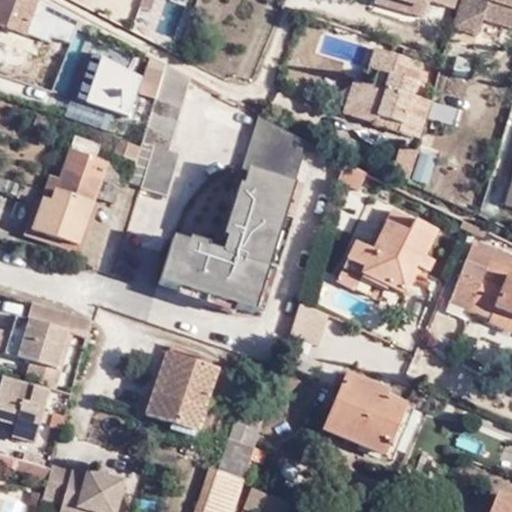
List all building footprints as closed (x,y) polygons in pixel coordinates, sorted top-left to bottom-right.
[(80,22),(39,0),(35,0),(35,2),(29,0),(0,0),(0,27),(25,38),(44,45),(48,36),(71,45),(80,23),(80,22)] [(163,0),(144,0),(136,27),(155,32),(165,1),(163,0)] [(422,17),(425,7),(402,0),(376,0),(375,3),(422,17)] [(402,0),(425,7),(426,0),(427,0),(454,8),(456,0),(402,0)] [(511,0),(471,0),(468,9),(465,7),(458,32),(478,37),(482,21),(511,29),(511,0)] [(460,6),(465,7),(468,9),(471,0),(461,0),(460,6)] [(458,32),(465,7),(460,6),(453,30),(458,32)] [(80,23),(76,34),(87,40),(93,30),(80,23)] [(369,68),(378,71),(384,52),(375,49),(369,68)] [(400,124),(398,130),(419,137),(431,100),(412,93),(422,64),(384,52),(378,71),(376,76),(373,85),(363,82),(353,115),(376,123),(378,116),(400,124)] [(128,119),(141,82),(94,55),(78,102),(128,119)] [(141,187),(140,191),(165,198),(178,158),(168,153),(189,79),(165,66),(163,73),(155,100),(143,145),(153,148),(141,187)] [(155,100),(163,73),(147,68),(140,94),(155,100)] [(344,112),(353,115),(363,82),(355,79),(344,112)] [(429,118),(456,126),(461,108),(434,100),(429,118)] [(511,153),(511,107),(500,150),(511,153)] [(376,123),(398,130),(400,124),(378,116),(376,123)] [(157,285),(253,314),(308,144),(257,119),(240,170),(247,173),(221,256),(171,240),(157,285)] [(53,175),(36,221),(59,230),(56,237),(78,245),(95,201),(114,207),(120,191),(118,191),(123,179),(105,172),(107,166),(95,161),(98,151),(76,142),(73,152),(69,152),(59,177),(53,175)] [(110,153),(135,163),(139,152),(138,152),(114,143),(110,153)] [(129,182),(141,187),(153,148),(143,145),(141,144),(138,152),(139,152),(135,163),(129,182)] [(395,170),(410,179),(417,152),(402,147),(395,170)] [(419,151),(414,179),(431,182),(436,154),(419,151)] [(344,167),(343,180),(361,183),(363,169),(344,167)] [(344,264),(387,286),(404,293),(415,271),(411,268),(413,264),(426,270),(431,260),(423,256),(434,231),(392,210),(372,251),(355,242),(344,264)] [(34,228),(56,237),(59,230),(36,221),(34,228)] [(511,259),(471,244),(447,302),(488,318),(486,322),(511,332),(511,259)] [(344,264),(342,270),(385,290),(387,286),(344,264)] [(316,344),(329,314),(301,302),(288,332),(316,344)] [(71,334),(86,339),(90,322),(29,303),(25,319),(22,319),(17,335),(8,332),(1,354),(28,363),(54,371),(66,333),(71,334)] [(13,316),(8,332),(17,335),(22,319),(13,316)] [(59,373),(71,334),(66,333),(54,371),(59,373)] [(198,429),(219,371),(173,354),(161,387),(155,386),(147,410),(198,429)] [(59,373),(54,371),(28,363),(22,382),(53,392),(59,373)] [(347,377),(323,432),(357,447),(360,438),(386,450),(404,411),(363,392),(365,385),(347,377)] [(0,420),(38,431),(48,399),(0,384),(0,385),(0,420)] [(407,403),(365,385),(363,392),(404,411),(407,403)] [(357,447),(392,462),(413,414),(404,411),(386,450),(360,438),(357,447)] [(49,428),(60,431),(64,416),(54,414),(49,428)] [(235,416),(228,439),(253,448),(260,424),(235,416)] [(228,439),(225,447),(251,456),(254,448),(253,448),(228,439)] [(225,447),(220,464),(246,473),(251,456),(225,447)] [(42,483),(46,470),(0,456),(0,467),(13,471),(12,473),(42,483)] [(98,476),(51,463),(49,471),(44,491),(41,499),(61,505),(60,511),(62,511),(113,511),(122,483),(106,478),(104,485),(96,483),(98,476)] [(233,511),(243,482),(246,473),(220,464),(205,511),(233,511)] [(106,478),(98,476),(96,483),(104,485),(106,478)] [(250,511),(285,511),(288,506),(252,491),(244,509),(250,511)] [(489,511),(511,511),(511,507),(495,500),(489,511)] [(61,505),(45,501),(41,511),(59,511),(60,511),(61,505)]
